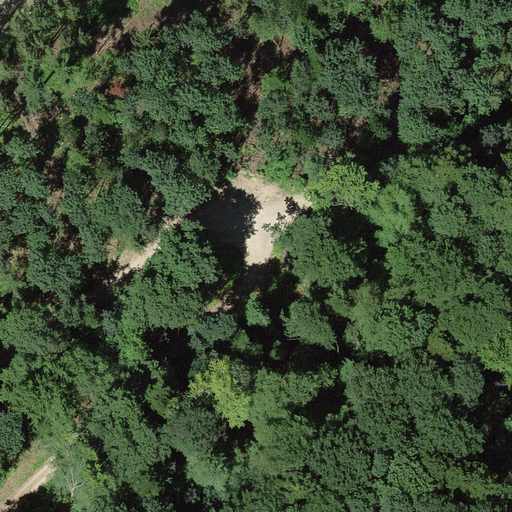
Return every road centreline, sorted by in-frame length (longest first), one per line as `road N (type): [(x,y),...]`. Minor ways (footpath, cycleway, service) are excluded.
road 1 (track): [(0,299),(245,179),(511,135)]
road 2 (track): [(245,179),(241,256),(218,309),(0,495)]
road 3 (track): [(234,0),(54,31),(0,53)]
